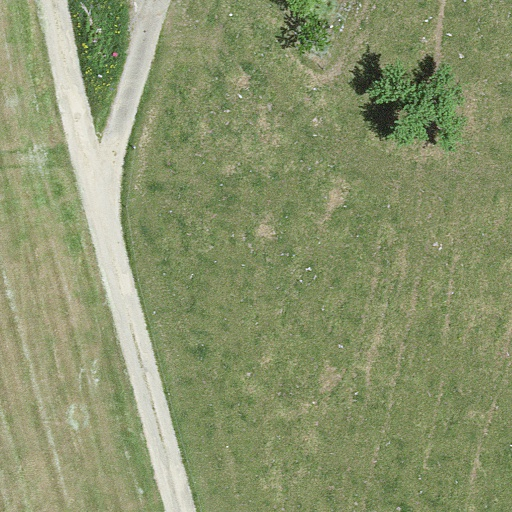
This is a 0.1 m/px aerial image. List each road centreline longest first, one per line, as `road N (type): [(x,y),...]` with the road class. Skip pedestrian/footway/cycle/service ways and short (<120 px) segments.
road 1 (track): [(170,511),(59,0)]
road 2 (track): [(113,249),(168,0)]
